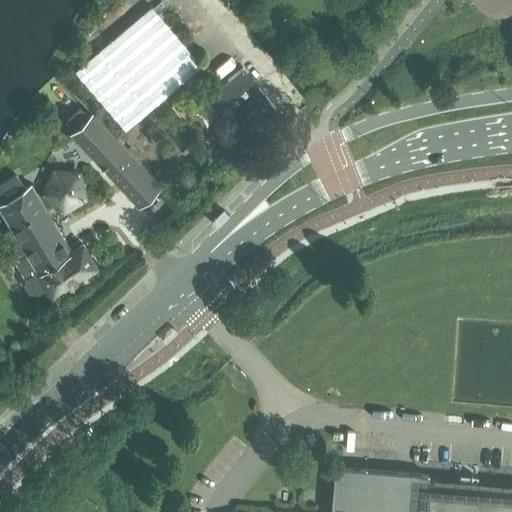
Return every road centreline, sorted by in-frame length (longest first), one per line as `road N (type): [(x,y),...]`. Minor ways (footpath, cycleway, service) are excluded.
road 1 (secondary): [(511,94),(337,139),(267,190),(225,238)]
road 2 (secondary): [(0,455),(225,238)]
road 3 (secondary): [(225,238),(419,150),(511,135)]
